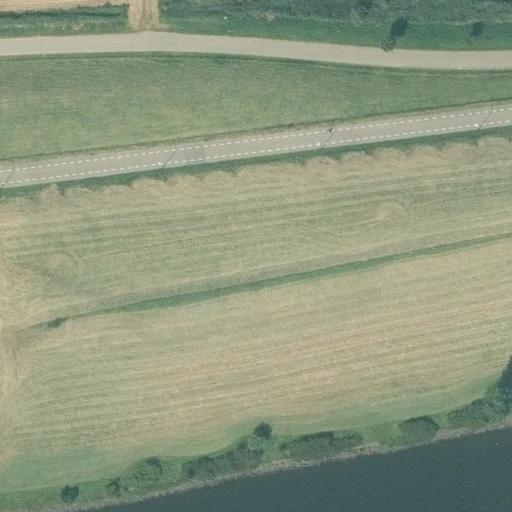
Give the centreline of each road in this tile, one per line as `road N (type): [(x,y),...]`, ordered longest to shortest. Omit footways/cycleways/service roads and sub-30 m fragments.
road 1 (tertiary): [(0,179),(511,114)]
road 2 (unclassified): [(511,60),(190,44),(0,48)]
